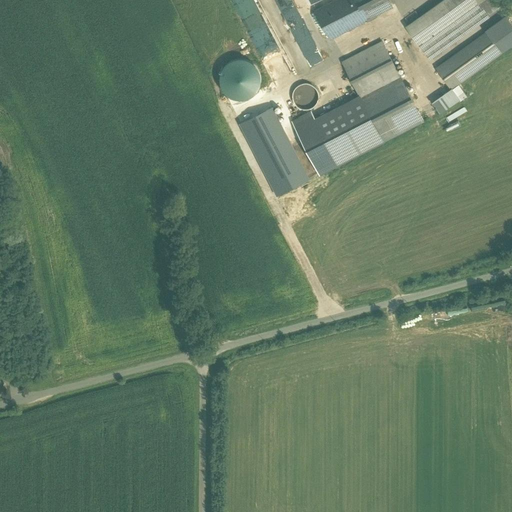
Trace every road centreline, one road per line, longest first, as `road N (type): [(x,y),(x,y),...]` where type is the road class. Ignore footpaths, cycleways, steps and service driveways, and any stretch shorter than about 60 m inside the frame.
road 1 (unclassified): [(511,271),(202,353)]
road 2 (unclassified): [(202,353),(0,404)]
road 3 (unclassified): [(202,353),(200,511)]
